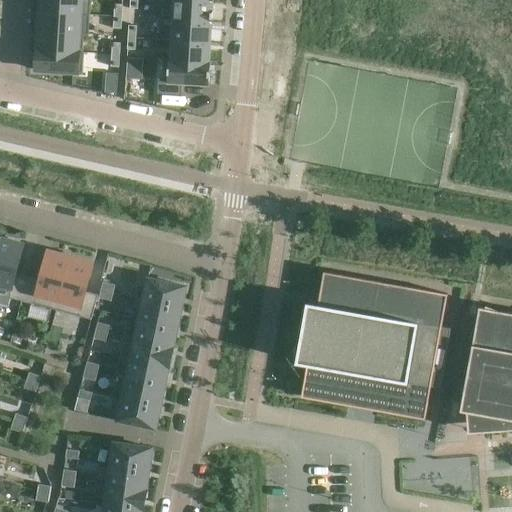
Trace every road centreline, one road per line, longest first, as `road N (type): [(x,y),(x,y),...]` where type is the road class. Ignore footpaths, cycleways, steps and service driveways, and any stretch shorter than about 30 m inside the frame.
road 1 (residential): [(180,511),(220,267)]
road 2 (residential): [(8,91),(243,143)]
road 3 (residential): [(220,267),(0,212)]
road 4 (residential): [(259,0),(243,143)]
